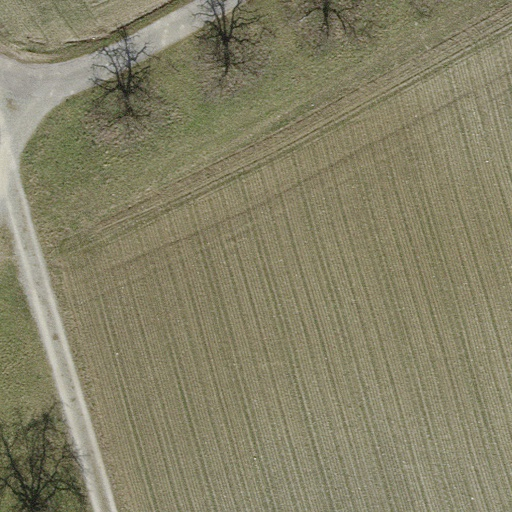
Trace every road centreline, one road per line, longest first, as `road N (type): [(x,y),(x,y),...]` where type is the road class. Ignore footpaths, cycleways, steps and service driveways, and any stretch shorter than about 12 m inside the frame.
road 1 (track): [(111,511),(8,183)]
road 2 (track): [(8,79),(8,183),(0,202)]
